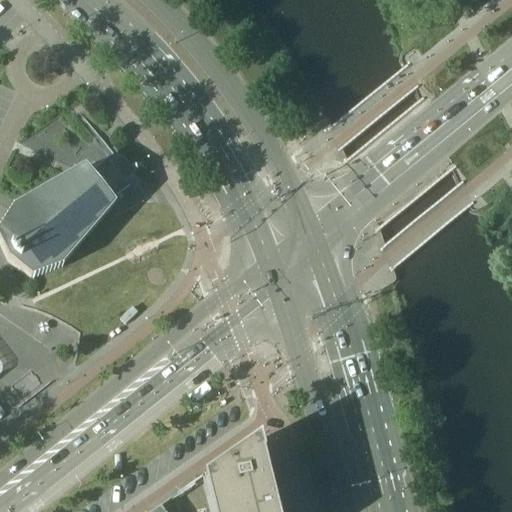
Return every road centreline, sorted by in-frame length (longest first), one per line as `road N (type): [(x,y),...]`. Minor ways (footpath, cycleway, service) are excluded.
road 1 (tertiary): [(0,490),(273,274)]
road 2 (primary): [(84,0),(175,91),(210,141),(273,274)]
road 3 (primary): [(393,511),(313,231)]
road 4 (primary): [(313,231),(241,90),(163,0)]
road 5 (residential): [(127,511),(274,416),(305,511)]
road 6 (tertiary): [(313,231),(511,69)]
road 7 (primary): [(273,274),(345,511)]
